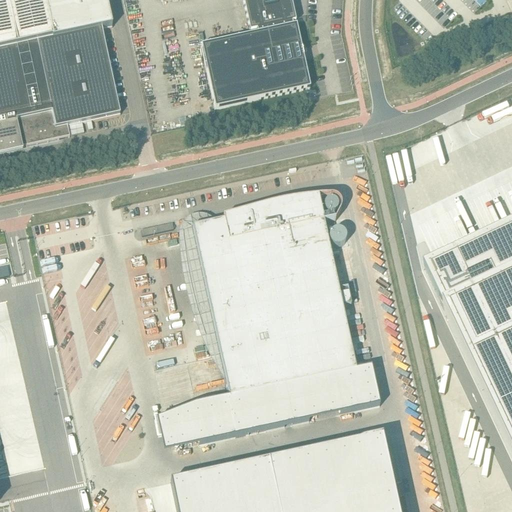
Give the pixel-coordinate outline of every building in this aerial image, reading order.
[(0,0),(0,156),(23,151),(22,148),(69,138),(67,127),(120,115),(102,31),(112,29),(105,0),(0,0)] [(201,47),(215,110),(310,90),(304,61),(301,61),(300,57),(303,57),(302,52),(300,53),(299,53),(298,49),(301,48),(296,26),(293,27),(292,24),(296,23),(290,0),(242,0),(250,33),(256,32),(257,35),(201,47)] [(511,98),(480,111),(484,123),(511,112),(511,98)] [(471,118),(445,129),(453,147),(468,141),(466,136),(477,131),(471,118)] [(223,223),(192,230),(229,400),(227,401),(236,439),(379,408),(371,369),(356,373),(342,309),(351,307),(347,290),(338,292),(323,225),(319,202),(318,199),(316,199),(311,200),(306,200),(301,201),(297,201),(293,202),(289,203),(286,203),(282,204),(278,205),(274,206),(271,206),(267,207),(261,209),(252,212),(245,213),(231,217),(223,219),(223,223)] [(324,207),(324,209),(324,211),(324,212),(325,213),(326,214),(327,215),(328,215),(329,216),(331,216),(332,215),(334,215),(335,214),(336,213),(337,212),(338,211),(338,209),(338,208),(337,207),(337,205),(336,204),(336,203),(334,202),(333,202),(331,201),(330,201),(328,202),(327,202),(326,203),(325,204),(325,205),(324,206),(324,207)] [(172,225),(141,232),(142,238),(173,231),(172,225)] [(511,229),(425,271),(511,455),(511,229)] [(329,238),(329,240),(329,242),(329,243),(330,245),(331,246),(332,247),(333,248),(335,249),(337,249),(338,249),(340,248),(342,248),(343,247),(344,245),(345,244),(346,242),(346,240),(346,239),(345,237),(345,236),(344,235),(343,234),(342,233),(341,233),(340,232),(339,232),(337,232),(336,232),(335,232),(333,232),(332,233),(331,235),(329,236),(329,238)] [(129,270),(143,349),(153,347),(139,268),(129,270)] [(175,511),(401,511),(385,438),(170,485),(175,511)]
